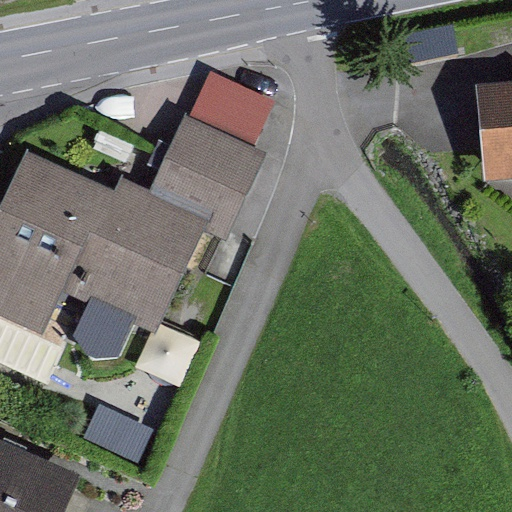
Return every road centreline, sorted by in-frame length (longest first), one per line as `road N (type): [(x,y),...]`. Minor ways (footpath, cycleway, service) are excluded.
road 1 (residential): [(161,511),(333,131)]
road 2 (secondary): [(0,62),(315,4)]
road 3 (residential): [(333,131),(492,340),(511,382)]
road 4 (residential): [(333,131),(315,4)]
